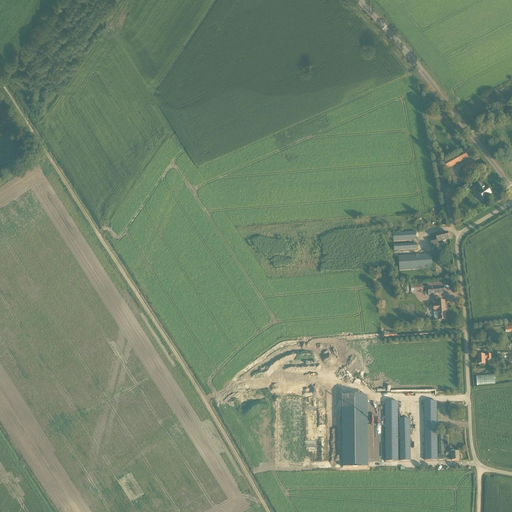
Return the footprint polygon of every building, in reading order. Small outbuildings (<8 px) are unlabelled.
[(442,164),(446,170),(468,158),(466,154),(470,152),(469,149),(442,164)] [(477,169),(473,163),(471,164),(470,162),(466,165),(467,167),(462,170),(462,171),(459,173),(463,178),(466,176),(466,177),(477,169)] [(451,185),(457,182),(452,170),(447,172),(451,185)] [(459,195),(469,190),(464,183),(455,188),(459,195)] [(487,192),(481,183),(475,187),(479,194),(483,200),(487,197),(488,198),(490,196),(490,195),(491,194),(488,191),(487,192)] [(413,241),(413,244),(393,245),(394,251),(415,249),(417,249),(416,244),(417,244),(417,240),(416,240),(416,232),(393,234),(393,236),(393,240),(393,242),(413,241)] [(447,233),(435,235),(436,239),(430,240),(432,248),(438,246),(443,244),(442,242),(449,240),(447,233)] [(420,255),(416,255),(398,257),(399,271),(401,271),(406,271),(432,269),(431,254),(424,255),(424,253),(420,253),(420,255)] [(422,283),(410,284),(410,292),(422,292),(422,283)] [(428,289),(428,296),(444,294),(443,287),(428,289)] [(446,320),(444,302),(437,302),(437,305),(433,305),(433,312),(434,321),(446,320)] [(484,356),(478,356),(478,365),(485,365),(484,359),(487,359),(487,360),(491,360),(490,355),(487,355),(487,356),(484,356)] [(494,384),(494,375),(475,376),(476,384),(494,384)] [(342,395),(342,467),(368,467),(368,395),(342,395)] [(385,402),(385,426),(385,428),(385,462),(398,462),(397,402),(385,402)] [(425,461),(437,461),(436,402),(424,402),(425,453),(425,461)] [(400,462),(410,461),(410,419),(399,420),(400,462)] [(447,438),(443,439),(443,436),(439,436),(439,445),(439,455),(444,455),(443,451),(448,450),(447,438)] [(451,452),(446,452),(446,461),(452,461),(459,461),(459,453),(451,454),(451,452)]
